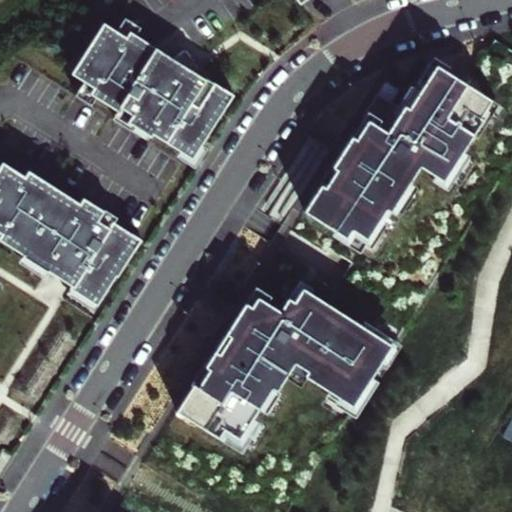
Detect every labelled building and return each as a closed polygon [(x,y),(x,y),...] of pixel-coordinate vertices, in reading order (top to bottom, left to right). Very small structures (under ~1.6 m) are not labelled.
[(105,23),(73,74),(86,83),(78,95),(92,105),(97,98),(120,113),(115,120),(133,131),(135,127),(152,137),(154,134),(180,152),(177,157),(195,168),(207,148),(202,145),(233,96),(205,78),(186,49),(172,58),(157,48),(151,44),(136,35),(140,28),(126,19),(117,32),(105,23)] [(499,88),(511,93),(511,72),(481,59),(470,84),(496,95),(499,88)] [(490,120),(436,87),(440,82),(425,73),(410,98),(415,101),(411,107),(405,103),(395,119),(397,121),(395,124),(369,108),(350,140),(297,226),(354,262),(379,224),(391,231),(401,215),(394,210),(413,181),(428,191),(425,195),(439,204),(454,180),(448,176),(466,149),(470,152),(490,120)] [(26,177),(3,162),(0,167),(0,233),(27,251),(23,258),(47,274),(52,267),(63,274),(74,281),(70,290),(97,307),(119,272),(120,273),(144,235),(116,217),(119,213),(87,193),(80,204),(29,171),(26,177)] [(374,334),(310,294),(312,290),(300,282),(273,325),(259,316),(262,311),(248,302),(226,337),(178,413),(241,452),(246,443),(241,440),(260,409),(265,411),(293,368),(330,392),(326,398),(353,415),(366,394),(363,393),(375,373),(381,376),(400,345),(376,330),(374,334)]
